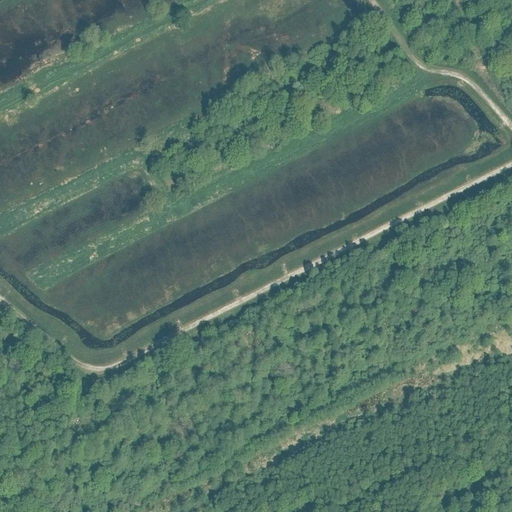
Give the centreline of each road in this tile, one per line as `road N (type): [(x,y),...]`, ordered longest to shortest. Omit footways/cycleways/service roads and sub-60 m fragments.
road 1 (track): [(0,301),(70,361),(102,370),(511,164)]
road 2 (track): [(511,129),(460,76),(418,65),(370,0)]
